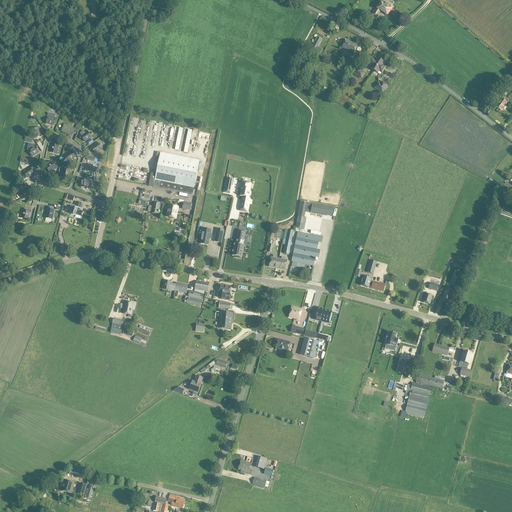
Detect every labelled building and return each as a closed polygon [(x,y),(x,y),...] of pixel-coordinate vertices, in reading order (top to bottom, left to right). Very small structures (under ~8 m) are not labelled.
[(382,3),(381,2),(372,15),(376,18),(380,11),(387,15),(391,8),(389,7),(391,4),(384,0),(382,3)] [(320,50),(317,48),(321,40),(317,37),(310,50),(318,54),(320,50)] [(357,46),(346,40),(342,47),(353,53),(357,46)] [(371,69),(374,71),(377,73),(379,71),(382,73),(386,67),(383,65),(384,63),(377,59),(376,61),(371,57),(367,63),(372,67),(371,69)] [(365,74),(357,68),(353,74),(361,79),(365,74)] [(374,88),(382,93),(388,85),(382,81),(380,84),(378,82),(374,88)] [(511,89),(511,81),(502,93),(505,96),(511,89)] [(495,106),(501,111),(507,103),(501,98),(495,106)] [(47,114),(45,124),(53,126),(54,121),(56,121),(56,119),(54,118),(54,115),(47,114)] [(63,132),(72,136),(75,130),(64,125),(62,128),(61,131),(63,132)] [(187,126),(182,149),(186,150),(191,127),(187,126)] [(31,131),(35,138),(39,135),(40,137),(43,135),(41,133),(40,133),(38,131),(40,130),(38,127),(31,131)] [(85,142),(88,140),(87,139),(90,137),(90,138),(93,136),(91,134),(90,135),(87,131),(81,135),(85,142)] [(102,149),(100,146),(98,147),(97,144),(96,141),(94,143),(95,144),(91,147),(95,153),(102,149)] [(59,154),(59,151),(57,151),(58,147),(59,147),(60,145),(57,144),(57,146),(52,145),(50,153),(59,154)] [(31,148),(28,150),(32,157),(39,153),(36,149),(38,148),(37,146),(34,147),(35,148),(32,150),(31,148)] [(64,155),(69,162),(75,157),(73,153),(74,152),(73,150),(71,152),(68,154),(67,153),(64,155)] [(151,173),(149,187),(150,187),(192,195),(199,161),(160,153),(156,174),(151,173)] [(210,163),(208,171),(233,175),(235,167),(210,163)] [(50,175),(53,173),(52,172),(55,170),(58,169),(56,166),(54,168),(52,164),(45,168),(50,175)] [(27,169),(26,168),(23,170),(28,177),(34,172),(31,168),(33,167),(31,165),(29,167),(30,167),(27,169)] [(70,171),(65,170),(65,168),(63,168),(62,171),(63,171),(62,174),(61,174),(60,177),(68,179),(70,171)] [(91,180),(88,180),(88,178),(85,178),(85,180),(80,179),(80,187),(91,187),(91,180)] [(224,192),(230,193),(232,180),(231,179),(231,180),(227,179),(226,178),(224,192)] [(242,180),(239,198),(249,199),(252,181),(242,180)] [(20,198),(21,197),(23,199),(29,195),(26,191),(28,190),(26,188),(24,189),(24,190),(22,192),(21,191),(18,192),(19,194),(18,195),(20,198)] [(57,198),(59,196),(52,188),(49,191),(57,198)] [(223,224),(228,197),(200,192),(196,217),(218,221),(217,223),(223,224)] [(304,217),(305,212),(311,213),(332,216),(333,208),(300,201),(295,228),(304,229),(306,218),(304,217)] [(65,211),(70,213),(70,214),(75,216),(75,215),(81,217),(83,212),(79,211),(81,203),(76,202),(74,208),(72,207),(72,208),(66,206),(65,211)] [(157,215),(160,204),(153,202),(151,213),(157,215)] [(249,204),(245,204),(244,207),(240,206),(240,211),(248,212),(249,204)] [(166,217),(171,218),(171,219),(172,219),(174,219),(174,218),(176,218),(178,207),(168,206),(167,207),(167,209),(167,210),(166,217)] [(49,209),(49,207),(47,207),(46,210),(47,210),(46,214),(44,214),(44,218),(52,219),(54,210),(49,209)] [(29,212),(25,211),(25,209),(22,209),(22,211),(23,212),(22,215),(20,215),(20,218),(28,219),(29,212)] [(385,243),(388,229),(371,224),(369,231),(377,233),(376,236),(368,234),(365,245),(372,247),(371,249),(377,251),(377,252),(382,253),(383,247),(370,243),(371,240),(385,243)] [(210,230),(203,229),(202,233),(200,244),(208,245),(209,239),(211,239),(212,234),(210,234),(210,230)] [(224,230),(217,229),(214,242),(221,243),(224,230)] [(234,243),(231,256),(235,257),(235,258),(241,259),(244,246),(246,247),(248,237),(245,236),(246,231),(238,229),(235,244),(234,243)] [(322,243),(323,237),(297,232),(291,262),(313,266),(315,258),(318,259),(320,250),(317,249),(319,242),(322,243)] [(283,253),(288,255),(291,241),(286,240),(283,253)] [(362,250),(361,254),(380,259),(381,256),(362,250)] [(277,269),(279,259),(276,258),(277,256),(273,255),(273,258),(271,257),(269,267),(277,269)] [(279,259),(277,269),(285,270),(287,260),(285,260),(285,258),(282,257),(281,259),(279,259)] [(368,288),(368,287),(370,281),(370,279),(363,277),(360,285),(368,288)] [(461,281),(459,280),(459,279),(455,277),(451,286),(454,287),(453,289),(458,290),(461,281)] [(164,281),(163,289),(186,293),(188,285),(176,283),(175,285),(174,285),(174,284),(171,284),(171,282),(164,281)] [(207,292),(209,283),(196,281),(194,289),(207,292)] [(370,281),(368,287),(372,288),(371,288),(383,292),(385,285),(380,283),(380,284),(370,281)] [(430,283),(428,289),(436,291),(438,286),(430,283)] [(231,287),(220,285),(219,294),(230,295),(231,287)] [(453,292),(448,290),(449,287),(447,286),(442,299),(449,302),(453,292)] [(203,294),(189,291),(187,297),(202,300),(203,294)] [(430,305),(432,296),(425,294),(422,302),(430,305)] [(186,303),(200,307),(202,300),(187,297),(186,303)] [(334,311),(336,304),(324,302),(324,299),(315,298),(313,307),(334,311)] [(123,314),(129,316),(129,318),(131,318),(132,316),(134,304),(125,302),(123,314)] [(300,309),(296,308),(292,307),(290,317),(298,319),(300,309)] [(321,321),(324,310),(317,308),(315,319),(321,321)] [(324,310),(321,321),(328,323),(331,312),(324,310)] [(220,312),(220,320),(231,322),(232,314),(220,312)] [(133,332),(125,329),(125,328),(123,327),(124,321),(113,319),(112,324),(111,329),(121,331),(121,329),(124,330),(122,334),(132,337),(132,335),(133,335),(133,332)] [(220,320),(219,328),(231,330),(231,322),(220,320)] [(148,332),(150,327),(138,323),(138,325),(142,326),(141,330),(148,332)] [(297,327),(295,333),(303,335),(305,329),(297,327)] [(396,334),(389,332),(388,337),(387,336),(386,340),(385,346),(392,348),(392,350),(395,351),(397,343),(399,339),(395,338),(396,334)] [(408,333),(404,343),(408,344),(407,347),(412,349),(417,336),(408,333)] [(319,342),(305,338),(300,355),(315,359),(319,342)] [(276,348),(279,349),(280,351),(281,352),(285,353),(286,353),(287,351),(289,343),(278,339),(276,348)] [(448,344),(440,342),(439,347),(438,347),(437,350),(438,351),(437,354),(444,356),(444,357),(450,359),(451,352),(446,351),(448,344)] [(465,352),(464,352),(461,361),(463,362),(460,374),(469,376),(471,370),(467,369),(470,359),(471,359),(472,355),(471,354),(467,353),(467,352),(467,351),(466,351),(465,351),(465,352)] [(405,373),(409,358),(404,357),(403,359),(401,359),(399,366),(401,366),(400,371),(405,373)] [(227,363),(218,360),(216,359),(213,362),(215,364),(216,364),(216,365),(225,369),(227,363)] [(443,375),(433,373),(433,375),(421,373),(420,376),(416,375),(415,380),(441,386),(443,375)] [(193,381),(191,385),(188,384),(187,387),(190,389),(189,390),(197,393),(201,384),(200,384),(203,379),(196,376),(195,379),(194,378),(193,381)] [(424,417),(431,388),(412,383),(411,386),(409,385),(407,395),(409,395),(405,413),(424,417)] [(258,457),(255,467),(264,470),(267,459),(258,457)] [(241,470),(240,472),(251,475),(252,471),(250,470),(252,464),(241,461),(238,469),(241,470)] [(263,474),(271,477),(272,475),(273,476),(274,471),(265,468),(263,474)] [(266,481),(254,478),(253,485),(264,487),(265,487),(271,488),(272,482),(269,482),(266,481)] [(71,494),(74,483),(64,480),(61,491),(71,494)] [(84,495),(87,485),(80,483),(77,494),(84,495)] [(90,499),(93,487),(89,486),(88,489),(86,489),(84,496),(86,497),(86,498),(90,499)] [(168,501),(172,502),(171,505),(182,509),(185,500),(182,499),(170,495),(168,501)] [(155,503),(165,504),(167,499),(156,496),(155,503)] [(166,511),(168,505),(165,504),(155,503),(153,511),(158,511),(166,511)]
